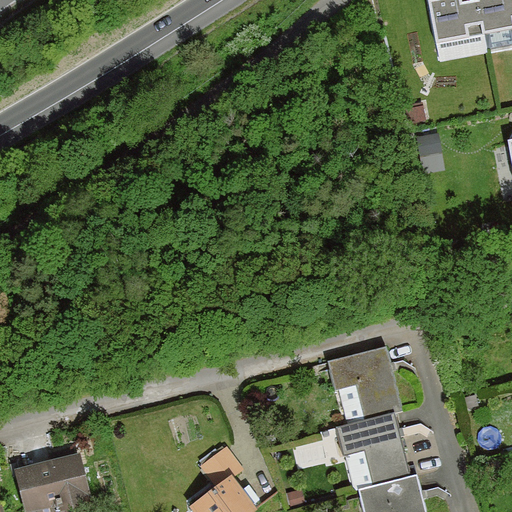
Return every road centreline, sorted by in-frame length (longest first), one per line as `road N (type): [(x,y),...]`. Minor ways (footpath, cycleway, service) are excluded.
road 1 (residential): [(0,425),(511,296)]
road 2 (residential): [(339,0),(230,88),(0,246)]
road 3 (motorway): [(0,124),(205,0)]
